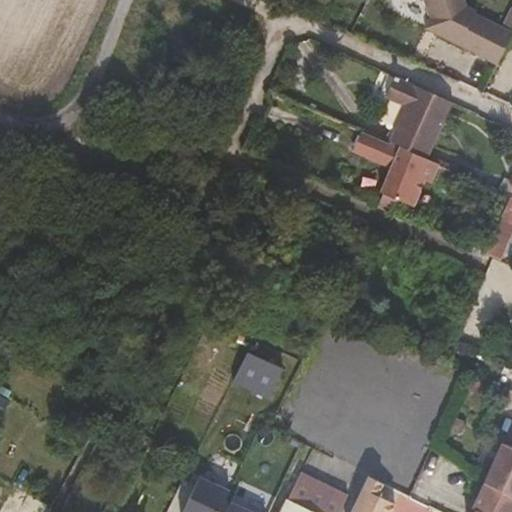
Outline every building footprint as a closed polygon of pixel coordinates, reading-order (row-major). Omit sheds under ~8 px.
[(425,0),(428,8),(435,12),(432,18),(430,21),(441,26),(438,33),(498,64),(509,42),(486,30),(483,37),(467,29),(471,22),(472,20),(463,15),(457,0),(425,0)] [(441,26),(430,21),(426,28),(438,33),(441,26)] [(486,30),(471,22),(467,29),(483,37),(486,30)] [(454,102),(398,78),(389,99),(410,107),(394,142),(430,158),(454,102)] [(394,142),(367,130),(359,150),(385,162),(392,160),(395,166),(384,192),(386,193),(400,199),(418,207),(429,181),(435,183),(444,163),(430,158),(394,142)] [(400,199),(386,193),(380,208),(394,214),(400,199)] [(483,252),(500,259),(511,231),(511,220),(501,215),(500,215),(483,252)] [(490,340),(511,271),(511,267),(490,261),(467,332),(490,340)] [(204,330),(170,408),(207,424),(230,372),(213,365),(224,339),(204,330)] [(273,395),(285,363),(246,349),(235,381),(273,395)] [(511,446),(503,443),(486,483),(487,484),(511,499),(511,446)] [(337,511),(348,489),(302,466),(280,511),(337,511)] [(189,468),(169,511),(270,511),(278,495),(241,479),(237,490),(189,468)] [(363,488),(385,499),(391,488),(368,477),(363,488)] [(511,511),(511,499),(487,484),(473,511),(511,511)]
